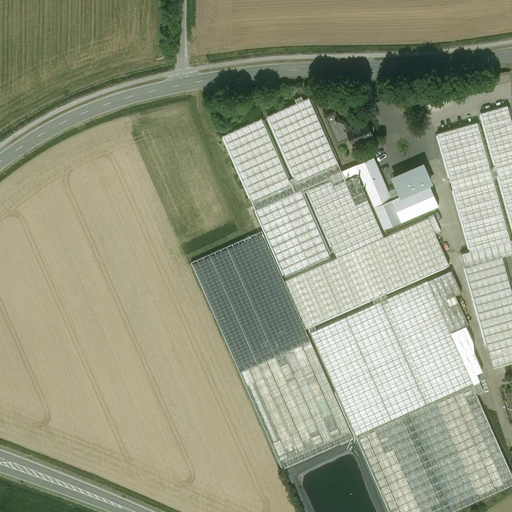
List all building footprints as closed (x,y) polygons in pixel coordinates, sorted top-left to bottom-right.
[(414,96),(397,101),(400,112),(417,107),(414,96)] [(310,99),(224,138),(252,202),(255,209),(256,209),(285,276),(330,256),(302,192),(307,190),(336,257),(286,279),(307,326),(372,298),(374,304),(386,298),(384,293),(454,262),(440,212),(384,236),(356,173),(332,184),(329,177),(342,171),(310,99)] [(511,118),(508,105),(481,112),(483,120),(437,133),(471,251),(511,238),(511,118)] [(344,122),(337,119),(336,117),(335,116),(334,120),(329,123),(337,143),(350,137),(346,128),(347,128),(344,122)] [(366,121),(353,127),(352,125),(347,128),(346,128),(350,137),(353,144),(373,136),(371,133),(373,132),(374,131),(374,129),(374,127),(373,125),(371,124),(369,124),(368,124),(366,121)] [(392,200),(373,157),(342,171),(329,177),(332,184),(356,173),(359,172),(384,229),(401,221),(392,200)] [(423,164),(393,177),(401,196),(392,200),(401,221),(438,205),(428,183),(431,182),(423,164)] [(262,231),(191,262),(282,468),(353,437),(262,231)] [(511,238),(471,251),(460,254),(463,267),(464,267),(493,367),(511,361),(511,238)] [(478,393),(450,332),(468,324),(455,295),(461,292),(451,270),(386,298),(374,304),(316,330),(314,325),(308,328),(389,511),(447,511),(511,483),(511,474),(508,466),(476,394),(478,393)]
